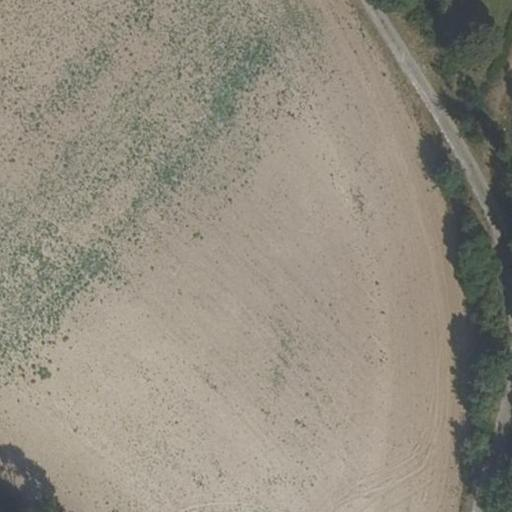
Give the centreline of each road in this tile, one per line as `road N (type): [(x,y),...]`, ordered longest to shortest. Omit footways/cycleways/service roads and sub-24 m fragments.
road 1 (track): [(511,302),(505,249),(365,0)]
road 2 (track): [(482,511),(511,390)]
